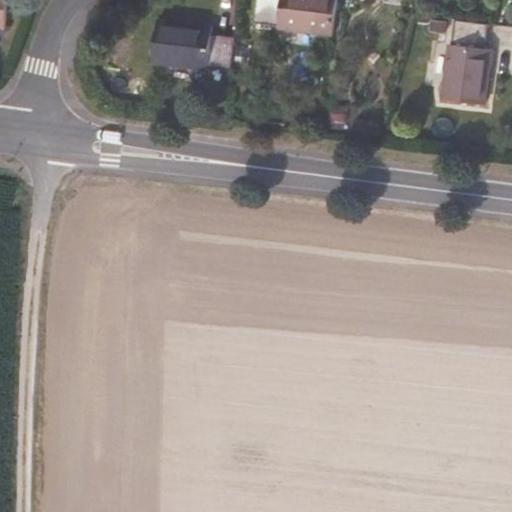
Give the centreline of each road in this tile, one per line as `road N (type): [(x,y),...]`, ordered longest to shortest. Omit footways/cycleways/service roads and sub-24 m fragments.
road 1 (tertiary): [(511,199),(29,136)]
road 2 (track): [(28,511),(34,307),(51,139)]
road 3 (residential): [(69,0),(29,136)]
